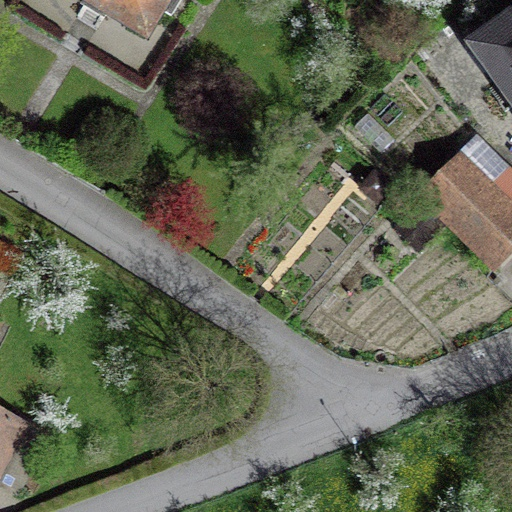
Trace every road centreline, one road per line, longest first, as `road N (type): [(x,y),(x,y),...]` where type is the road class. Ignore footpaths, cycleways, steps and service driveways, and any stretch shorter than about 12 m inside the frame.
road 1 (residential): [(370,410),(228,306),(0,161)]
road 2 (residential): [(117,511),(370,410)]
road 3 (residential): [(370,410),(511,353)]
